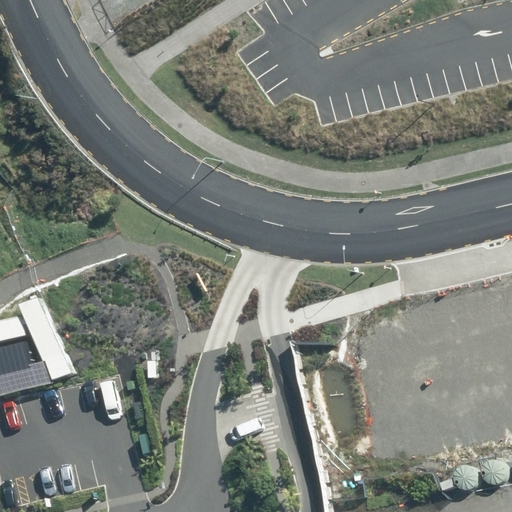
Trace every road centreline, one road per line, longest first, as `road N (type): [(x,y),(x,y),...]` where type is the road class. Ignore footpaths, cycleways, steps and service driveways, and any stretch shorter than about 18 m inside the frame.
road 1 (unclassified): [(270,220),(174,180),(128,145),(86,98),(30,0)]
road 2 (residential): [(206,474),(200,435),(213,346),(270,220)]
road 3 (unclassified): [(511,197),(342,229),(290,223)]
road 4 (residential): [(290,223),(273,305),(301,425)]
road 5 (residential): [(206,474),(217,441),(252,415),(284,415),(301,425)]
